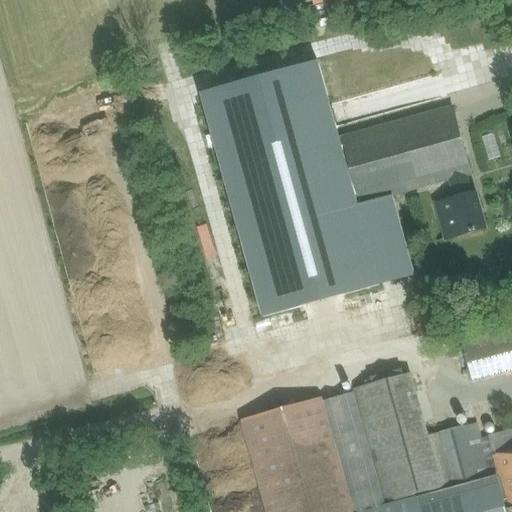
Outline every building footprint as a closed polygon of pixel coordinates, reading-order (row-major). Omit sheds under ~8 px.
[(362,205),(343,138),(339,139),(318,62),(201,95),(264,318),(380,286),(357,206),(362,205)] [(445,76),(419,77),(420,90),(446,88),(445,76)] [(453,108),(343,138),(362,205),(449,181),(454,199),(472,194),(467,176),(471,175),(453,108)] [(472,194),(454,199),(436,204),(436,205),(440,204),(449,237),(438,240),(438,241),(486,228),(477,193),(472,194)] [(511,330),(464,343),(474,382),(511,371),(511,330)] [(351,394),(244,422),(267,511),(366,511),(492,478),(477,423),(429,436),(412,375),(356,390),(356,388),(350,389),(351,394)] [(193,404),(194,413),(222,410),(221,401),(193,404)] [(495,431),(485,434),(489,448),(500,445),(495,431)] [(511,511),(511,451),(494,456),(509,511),(511,511)] [(501,511),(492,478),(366,511),(501,511)]
